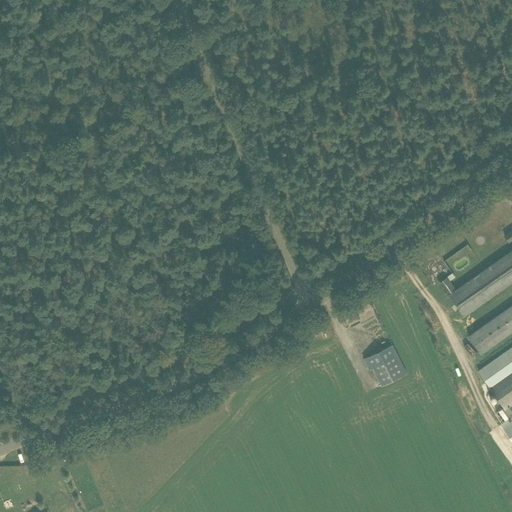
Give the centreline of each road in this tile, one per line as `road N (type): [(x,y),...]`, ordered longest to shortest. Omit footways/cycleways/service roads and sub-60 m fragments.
road 1 (tertiary): [(0,455),(206,373),(314,306)]
road 2 (unclassified): [(314,306),(177,0)]
road 3 (tertiary): [(314,306),(511,161)]
